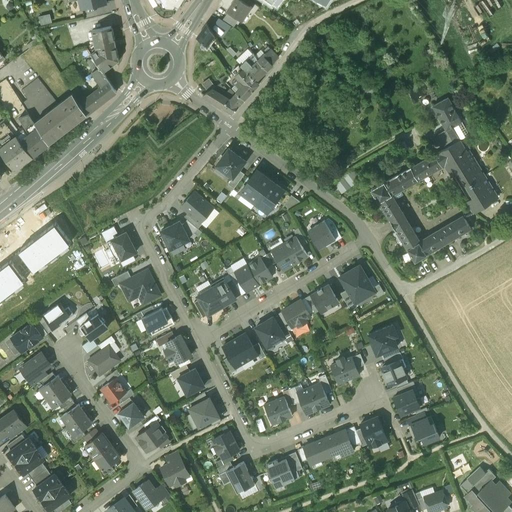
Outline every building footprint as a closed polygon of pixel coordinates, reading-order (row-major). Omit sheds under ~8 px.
[(69,0),(70,1),(76,0),(79,0),(82,11),(107,5),(105,0),(69,0)] [(182,0),(158,0),(163,9),(174,9),(176,5),(179,7),(182,0)] [(251,7),(240,0),(235,0),(227,11),(228,12),(239,19),(241,21),(251,7)] [(239,19),(228,12),(223,19),(234,26),(239,19)] [(50,13),(39,16),(41,25),(52,23),(50,13)] [(204,43),(200,47),(204,51),(207,46),(214,35),(208,25),(206,24),(197,37),(204,43)] [(92,31),(96,50),(91,55),(99,68),(103,73),(118,61),(111,27),(92,31)] [(273,65),(278,58),(269,48),(266,52),(267,53),(264,56),(273,65)] [(258,61),(267,71),(273,65),(264,56),(258,61)] [(92,71),(98,68),(93,59),(87,62),(92,71)] [(246,72),(255,82),(267,71),(258,61),(246,72)] [(74,66),(61,75),(71,90),(84,82),(74,66)] [(251,94),(259,85),(255,82),(246,72),(244,70),(241,66),(234,73),(244,86),(251,94)] [(103,73),(99,68),(92,73),(102,87),(80,103),(87,114),(117,92),(103,73)] [(45,115),(58,105),(38,78),(21,91),(27,100),(22,103),(29,114),(36,125),(47,117),(45,115)] [(225,82),(213,90),(221,94),(228,87),(226,85),(227,84),(225,82)] [(236,93),(244,101),(251,94),(244,86),(236,93)] [(213,90),(204,97),(223,108),(229,100),(221,94),(213,90)] [(232,114),(244,101),(236,93),(230,100),(229,100),(223,108),(232,114)] [(48,144),(87,114),(80,103),(75,96),(63,105),(62,102),(58,105),(45,115),(47,117),(36,125),(40,131),(48,144)] [(433,106),(446,130),(461,122),(448,97),(433,106)] [(36,125),(29,114),(19,118),(31,137),(40,131),(36,125)] [(0,147),(17,135),(16,134),(5,119),(0,122),(0,147)] [(40,131),(31,137),(29,139),(23,129),(16,134),(17,135),(32,156),(48,144),(40,131)] [(372,190),(391,223),(404,216),(394,199),(402,195),(400,191),(446,164),(452,161),(466,153),(459,140),(454,143),(446,130),(438,135),(446,148),(372,190)] [(32,156),(17,135),(0,147),(0,150),(14,169),(32,156)] [(228,149),(216,166),(233,178),(245,162),(228,149)] [(452,161),(458,172),(465,184),(466,183),(469,183),(470,185),(484,176),(469,151),(466,153),(452,161)] [(452,161),(446,164),(453,175),(458,172),(452,161)] [(355,168),(335,181),(343,193),(363,179),(355,168)] [(255,204),(272,181),(257,170),(253,175),(240,192),(255,204)] [(484,176),(470,185),(470,186),(470,189),(469,190),(474,198),(480,208),(497,198),(484,176)] [(285,191),(272,181),(255,204),(268,214),(285,191)] [(213,207),(194,191),(187,200),(188,202),(186,204),(184,203),(181,206),(200,223),(213,207)] [(480,208),(474,198),(469,201),(475,211),(480,208)] [(395,229),(407,222),(404,216),(391,223),(395,229)] [(420,243),(407,222),(395,229),(415,262),(471,229),(463,217),(420,243)] [(198,229),(187,219),(183,224),(181,225),(187,236),(194,233),(198,229)] [(324,220),(314,226),(316,230),(311,233),(310,234),(313,239),(319,249),(335,239),(324,220)] [(173,225),(170,227),(169,226),(161,231),(170,249),(189,240),(187,236),(181,225),(179,221),(173,225)] [(18,252),(33,271),(71,243),(56,223),(18,252)] [(307,243),(298,228),(293,231),(296,236),(302,246),(307,243)] [(136,252),(126,232),(116,237),(112,240),(122,259),(132,254),(136,252)] [(122,259),(112,240),(116,237),(115,234),(105,239),(110,249),(105,251),(109,258),(113,256),(116,262),(120,260),(123,267),(135,260),(132,254),(122,259)] [(302,246),(296,236),(284,243),(295,263),(308,256),(302,246)] [(295,263),(284,243),(271,251),(277,262),(283,270),(294,264),(294,263),(295,263)] [(266,254),(263,249),(258,252),(267,268),(272,265),(266,254)] [(277,262),(271,251),(266,254),(272,265),(277,262)] [(248,264),(259,284),(271,277),(260,257),(248,264)] [(0,268),(0,299),(25,280),(10,261),(0,268)] [(259,284),(248,264),(235,272),(240,281),(246,292),(259,284)] [(231,266),(226,269),(232,279),(235,284),(240,281),(235,272),(231,266)] [(359,266),(340,277),(347,289),(355,303),(374,292),(372,289),(359,266)] [(160,295),(147,270),(131,278),(121,284),(129,301),(140,295),(144,296),(147,301),(160,295)] [(128,271),(112,279),(115,286),(121,284),(131,278),(128,271)] [(227,282),(225,279),(212,287),(223,305),(236,298),(227,282)] [(235,284),(232,279),(227,282),(236,298),(241,295),(235,284)] [(328,285),(322,289),(321,288),(317,290),(318,291),(311,295),(321,312),(328,308),(328,309),(332,306),(339,302),(328,285)] [(381,290),(378,285),(372,289),(374,292),(375,294),(381,290)] [(223,305),(212,287),(197,296),(199,299),(208,314),(223,305)] [(355,303),(347,289),(340,293),(348,307),(355,303)] [(208,314),(199,299),(194,302),(203,317),(208,314)] [(309,316),(300,300),(283,310),(292,326),(309,316)] [(60,302),(49,310),(50,311),(59,304),(63,310),(65,309),(60,302)] [(50,311),(49,310),(43,315),(52,328),(58,324),(59,325),(74,314),(68,307),(65,309),(63,310),(59,304),(50,311)] [(152,306),(136,314),(139,319),(143,317),(155,311),(152,306)] [(155,311),(143,317),(142,318),(148,331),(150,330),(168,320),(166,317),(162,307),(155,311)] [(80,325),(91,318),(87,312),(76,319),(80,325)] [(87,331),(86,332),(86,334),(90,339),(95,335),(96,336),(101,333),(100,332),(108,327),(104,322),(105,321),(102,317),(101,318),(98,313),(91,318),(80,325),(81,327),(82,326),(83,328),(84,328),(87,331)] [(52,328),(43,315),(37,318),(48,333),(53,329),(52,328)] [(175,323),(170,315),(166,317),(168,320),(150,330),(152,335),(175,323)] [(273,317),(267,320),(267,319),(266,320),(262,323),(262,322),(261,323),(256,327),(267,347),(273,344),(280,341),(279,340),(285,337),(279,328),(273,317)] [(43,336),(48,333),(37,318),(32,322),(43,336)] [(43,336),(32,322),(11,337),(22,351),(43,336)] [(397,346),(393,337),(397,335),(392,324),(368,334),(377,354),(397,346)] [(293,340),(285,325),(279,328),(285,337),(288,343),(293,340)] [(172,331),(156,340),(159,346),(167,342),(175,338),(172,331)] [(253,346),(245,333),(223,346),(227,354),(229,356),(235,367),(236,367),(257,354),(258,354),(253,346)] [(175,338),(167,342),(169,347),(165,349),(170,360),(174,357),(177,362),(191,355),(180,335),(175,338)] [(266,356),(258,343),(253,346),(258,354),(257,354),(260,359),(266,356)] [(109,345),(89,359),(100,374),(119,360),(109,345)] [(20,367),(29,380),(30,379),(43,370),(51,364),(42,352),(20,367)] [(400,352),(383,359),(386,365),(399,360),(403,358),(400,352)] [(364,364),(360,353),(352,357),(356,368),(364,364)] [(235,367),(229,356),(224,360),(231,372),(237,369),(236,367),(235,367)] [(343,356),(337,359),(338,362),(331,365),(338,383),(359,374),(356,368),(352,357),(345,359),(343,356)] [(386,365),(382,367),(389,383),(394,381),(406,377),(399,360),(386,365)] [(186,364),(171,372),(170,373),(174,379),(178,377),(190,371),(186,364)] [(190,371),(178,377),(187,394),(204,385),(195,368),(190,371)] [(109,382),(115,377),(120,374),(117,369),(105,377),(109,382)] [(43,370),(30,379),(34,385),(41,380),(47,375),(43,370)] [(47,375),(41,380),(44,385),(56,376),(52,371),(47,375)] [(332,390),(325,374),(318,376),(321,382),(325,393),(332,390)] [(58,375),(56,376),(44,385),(38,389),(45,398),(67,383),(62,377),(61,378),(58,375)] [(119,397),(126,392),(115,377),(109,382),(101,388),(112,402),(119,397)] [(406,377),(394,381),(397,388),(408,383),(406,377)] [(397,388),(399,394),(412,389),(416,388),(413,381),(408,383),(397,388)] [(321,382),(309,387),(318,409),(324,407),(330,404),(325,393),(321,382)] [(71,389),(67,383),(45,398),(52,408),(58,404),(69,395),(72,393),(69,390),(71,389)] [(295,386),(288,389),(294,404),(301,401),(297,392),(295,386)] [(309,387),(297,392),(301,401),(306,414),(312,411),(312,412),(318,409),(309,387)] [(119,397),(123,401),(129,397),(134,393),(131,388),(126,392),(119,397)] [(288,389),(283,391),(284,396),(286,399),(291,397),(288,389)] [(399,394),(394,397),(401,414),(419,406),(419,405),(422,404),(419,398),(416,399),(412,389),(399,394)] [(73,400),(69,395),(58,404),(61,408),(63,407),(73,400)] [(199,395),(190,400),(192,403),(201,399),(199,395)] [(281,397),(264,404),(272,423),(292,415),(286,399),(284,396),(281,397)] [(119,404),(123,409),(133,402),(129,397),(123,401),(119,404)] [(209,398),(190,408),(199,426),(200,425),(219,416),(209,397),(209,398)] [(73,400),(63,407),(67,412),(76,405),(73,400)] [(133,402),(123,409),(119,412),(129,427),(144,416),(134,401),(133,402)] [(79,403),(76,405),(67,412),(61,416),(68,426),(87,411),(83,406),(81,407),(79,403)] [(0,430),(0,435),(1,437),(8,432),(8,433),(12,438),(26,427),(23,423),(23,422),(14,409),(0,419),(0,430)] [(91,417),(87,411),(68,426),(66,427),(73,436),(82,430),(93,422),(90,418),(91,417)] [(424,411),(407,418),(410,425),(411,424),(426,417),(424,411)] [(157,422),(161,419),(157,414),(143,424),(147,429),(157,422)] [(360,423),(362,427),(369,443),(370,447),(387,440),(377,416),(360,423)] [(426,417),(411,424),(420,445),(439,437),(431,416),(426,417)] [(147,451),(157,443),(167,436),(157,422),(147,429),(136,436),(147,451)] [(345,429),(352,446),(361,442),(355,430),(354,426),(345,429)] [(362,446),(369,443),(362,427),(355,430),(361,442),(362,446)] [(95,428),(86,435),(84,436),(88,442),(99,434),(95,428)] [(352,446),(345,429),(324,438),(331,454),(333,459),(353,450),(352,446)] [(82,430),(73,436),(71,438),(74,443),(84,436),(86,435),(82,430)] [(229,430),(213,439),(216,445),(215,446),(218,452),(220,452),(223,458),(232,453),(239,450),(229,430)] [(99,434),(88,442),(85,445),(95,458),(112,446),(102,432),(99,434)] [(22,434),(7,444),(11,450),(26,439),(22,434)] [(167,436),(157,443),(161,448),(171,441),(167,436)] [(26,439),(11,450),(8,452),(16,463),(36,447),(29,437),(26,439)] [(324,438),(304,446),(309,458),(313,468),(323,464),(320,459),(331,454),(324,438)] [(112,446),(95,458),(103,469),(110,464),(120,457),(112,446)] [(309,458),(304,446),(297,449),(302,461),(309,458)] [(36,447),(16,463),(24,473),(27,471),(41,460),(44,458),(36,447)] [(167,458),(169,463),(180,458),(177,452),(167,458)] [(223,458),(221,459),(224,464),(229,462),(230,461),(234,459),(232,453),(223,458)] [(296,454),(286,458),(292,472),(296,470),(302,468),(296,454)] [(169,463),(162,467),(170,483),(176,480),(177,483),(185,479),(183,477),(188,474),(180,458),(169,463)] [(292,472),(286,458),(278,461),(277,459),(266,464),(275,487),(295,479),(299,477),(296,470),(292,472)] [(41,460),(27,471),(32,478),(47,468),(41,460)] [(224,464),(217,468),(220,473),(226,470),(233,466),(230,461),(224,464)] [(237,493),(255,484),(243,461),(233,466),(226,470),(231,481),(237,493)] [(110,464),(103,469),(101,471),(104,476),(114,469),(110,464)] [(467,493),(464,496),(472,505),(471,506),(476,511),(511,511),(511,507),(508,504),(511,501),(507,496),(510,493),(499,480),(495,484),(491,480),(496,476),(489,468),(485,471),(480,466),(460,485),(467,493)] [(47,468),(32,478),(37,486),(52,475),(47,468)] [(220,473),(219,474),(224,484),(231,481),(226,470),(220,473)] [(52,475),(37,486),(34,488),(42,499),(63,484),(55,473),(52,475)] [(148,480),(134,490),(147,508),(161,498),(162,498),(155,489),(148,480)] [(63,484),(42,499),(49,509),(53,507),(67,496),(70,494),(63,484)] [(162,498),(161,498),(165,503),(172,497),(162,484),(155,489),(162,498)] [(409,508),(410,508),(419,504),(412,489),(402,494),(405,501),(405,500),(409,508)] [(424,496),(429,511),(448,505),(443,490),(424,496)] [(0,511),(7,511),(11,510),(15,507),(5,494),(0,497),(0,511)] [(129,494),(124,498),(133,509),(137,506),(129,494)] [(67,496),(53,507),(56,511),(57,511),(72,502),(67,496)] [(124,497),(107,509),(109,511),(134,511),(133,509),(124,498),(124,497)] [(405,501),(388,509),(389,511),(411,511),(410,508),(409,508),(405,500),(405,501)]
